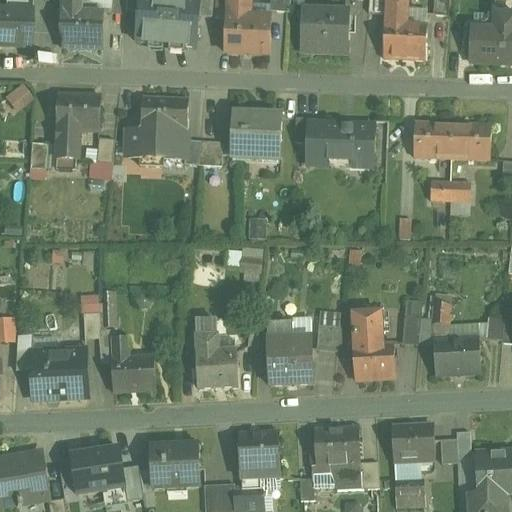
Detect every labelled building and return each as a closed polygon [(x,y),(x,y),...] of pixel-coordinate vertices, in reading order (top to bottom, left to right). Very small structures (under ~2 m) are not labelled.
[(31,0),(6,0),(6,13),(0,12),(0,47),(30,49),(31,0)] [(64,0),(65,3),(64,13),(62,50),(103,52),(104,15),(83,14),(83,0),(64,0)] [(128,0),(111,0),(111,16),(127,17),(128,0)] [(163,0),(146,0),(146,17),(144,53),(184,54),(185,19),(174,18),(163,18),(163,0)] [(174,0),(163,0),(163,18),(174,18),(174,0)] [(212,0),(189,0),(189,11),(212,11),(212,0)] [(250,0),(230,0),(230,21),(250,22),(250,0)] [(277,0),(277,11),(295,12),(295,0),(277,0)] [(411,2),(391,1),(390,27),(410,28),(411,2)] [(351,12),(303,11),(301,54),(348,55),(348,34),(350,34),(351,12)] [(511,15),(496,15),(495,33),(473,32),(472,65),(511,66),(511,15)] [(230,21),(229,21),(227,57),(269,59),(270,22),(250,22),(230,21)] [(390,27),(388,27),(386,62),(427,64),(429,29),(410,28),(390,27)] [(11,95),(19,112),(39,104),(31,86),(11,95)] [(103,101),(61,99),(59,134),(78,135),(101,136),(103,101)] [(182,102),(145,100),(144,133),(129,132),(128,156),(142,156),(142,169),(165,169),(165,157),(187,158),(189,158),(189,143),(190,102),(182,102)] [(283,119),(235,117),(234,142),(223,141),(223,145),(224,145),(224,158),(282,161),(283,119)] [(316,121),(298,121),(297,145),(309,145),(309,126),(315,126),(316,121)] [(315,126),(309,126),(309,145),(308,167),(375,170),(377,129),(315,126)] [(493,128),(418,126),(416,160),(492,163),(493,128)] [(78,135),(60,134),(59,153),(77,154),(78,135)] [(116,144),(100,142),(98,166),(114,168),(116,144)] [(202,144),(189,143),(189,158),(187,158),(186,167),(200,168),(202,144)] [(223,145),(202,144),(200,168),(223,169),(224,158),(224,145),(223,145)] [(49,148),(33,146),(31,171),(47,173),(49,148)] [(77,154),(59,153),(58,174),(77,174),(77,154)] [(511,164),(506,164),(503,187),(511,187),(511,164)] [(453,186),(434,185),(433,204),(452,205),(453,186)] [(474,187),(453,186),(452,205),(473,205),(474,187)] [(271,238),(271,221),(254,220),(254,238),(271,238)] [(247,265),(269,264),(268,250),(246,252),(247,265)] [(245,267),(244,252),(232,253),(234,268),(245,267)] [(247,281),(265,282),(266,267),(247,266),(247,281)] [(107,341),(105,296),(89,297),(91,342),(107,341)] [(424,306),(408,304),(407,320),(422,322),(424,306)] [(384,347),(382,315),(354,316),(356,348),(358,383),(396,381),(394,346),(384,347)] [(0,345),(22,344),(20,319),(0,320),(0,345)] [(407,320),(406,320),(404,346),(420,348),(423,322),(422,322),(407,320)] [(219,338),(200,339),(201,356),(220,355),(219,338)] [(482,341),(435,344),(437,380),(484,377),(482,341)] [(313,352),(270,354),(272,389),(314,387),(313,352)] [(87,353),(33,356),(34,367),(31,367),(33,400),(89,398),(87,353)] [(201,356),(199,357),(200,392),(240,390),(238,355),(220,355),(201,356)] [(155,358),(113,361),(115,395),(157,393),(155,358)] [(435,428),(394,430),(396,464),(436,462),(435,428)] [(360,432),(317,434),(317,444),(311,444),(312,469),(313,469),(314,481),(315,481),(315,469),(330,469),(339,493),(363,492),(362,466),(360,432)] [(473,460),(472,434),(458,435),(458,442),(459,460),(473,460)] [(279,436),(241,438),(243,482),(262,481),(263,491),(265,491),(265,493),(278,492),(281,489),(281,480),(282,480),(279,436)] [(458,442),(442,442),(443,466),(459,466),(459,460),(458,442)] [(200,448),(152,450),(153,472),(154,491),(155,491),(202,488),(200,448)] [(102,456),(75,460),(75,458),(73,459),(77,485),(79,497),(127,490),(121,451),(102,454),(102,456)] [(511,454),(478,456),(480,495),(473,496),(473,511),(501,511),(501,494),(511,493),(511,454)] [(43,456),(13,460),(14,463),(0,465),(0,509),(17,506),(17,511),(21,510),(20,501),(50,496),(43,456)] [(73,459),(59,461),(63,487),(77,485),(73,459)] [(380,465),(362,466),(363,492),(381,491),(380,465)] [(153,472),(141,473),(146,496),(155,496),(155,491),(154,491),(153,472)] [(262,481),(243,482),(243,492),(236,492),(237,511),(265,511),(265,500),(267,500),(267,497),(265,497),(265,493),(265,491),(263,491),(262,481)] [(316,503),(315,481),(314,481),(301,481),(302,503),(316,503)] [(224,511),(223,487),(206,488),(206,511),(224,511)] [(236,487),(223,487),(224,511),(237,511),(236,492),(236,487)] [(403,490),(403,510),(434,510),(434,490),(403,490)] [(67,511),(66,501),(49,504),(50,511),(67,511)]
